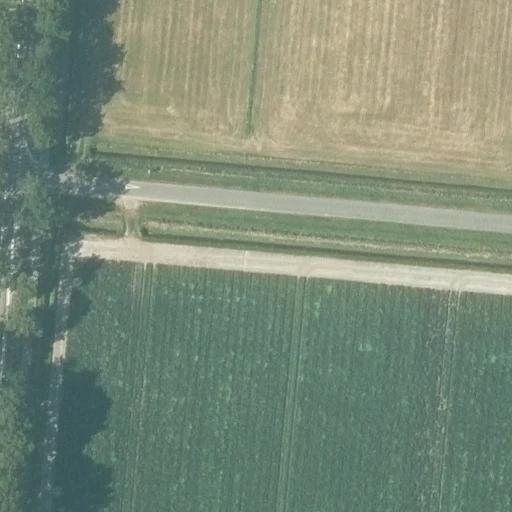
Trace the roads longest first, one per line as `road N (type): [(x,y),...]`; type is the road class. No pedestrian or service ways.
road 1 (unclassified): [(5,180),(511,226)]
road 2 (secondary): [(5,180),(22,0)]
